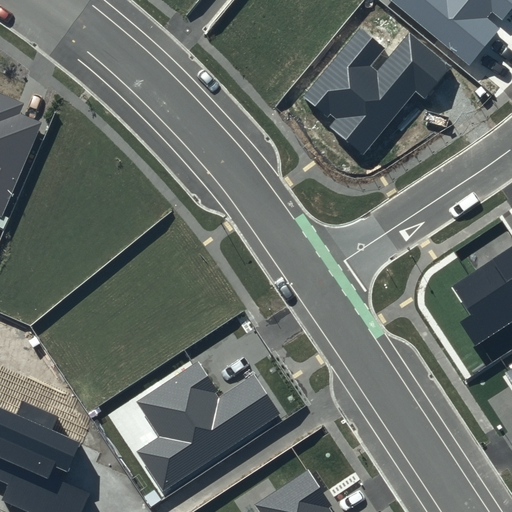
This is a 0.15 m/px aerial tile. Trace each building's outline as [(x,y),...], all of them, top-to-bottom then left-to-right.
[(511,8),(511,0),(388,0),(469,67),(500,29),(486,17),(491,11),(502,20),(511,8)] [(385,48),(360,28),(302,96),(327,117),(330,114),(336,118),(328,127),(363,156),(416,93),(424,100),(451,67),(410,33),(376,72),(369,66),(385,48)] [(24,103),(0,92),(0,215),(40,123),(20,114),(24,103)] [(511,249),(453,288),(471,315),(460,322),(476,345),(511,320),(511,249)] [(281,414),(255,374),(220,396),(198,362),(136,402),(160,438),(138,452),(163,491),(281,414)] [(22,399),(15,413),(0,405),(0,479),(11,484),(3,500),(29,511),(83,511),(93,492),(64,479),(81,442),(53,430),(59,416),(22,399)] [(259,511),(330,511),(328,508),(333,505),(308,467),(254,503),(259,511)]
